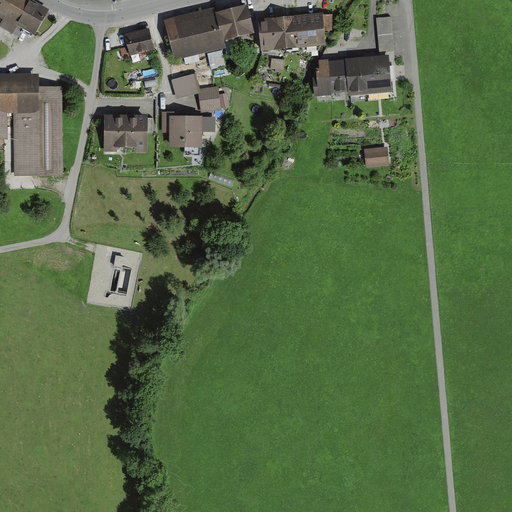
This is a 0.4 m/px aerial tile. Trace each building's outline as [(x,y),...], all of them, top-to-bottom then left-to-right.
[(32,1),(29,0),(0,0),(0,18),(16,28),(32,1)] [(16,28),(34,38),(50,12),(32,1),(16,28)] [(225,44),(255,36),(247,8),(217,16),(225,44)] [(164,22),(175,64),(226,51),(225,44),(217,16),(216,9),(164,22)] [(299,49),(299,51),(326,48),(325,35),(323,17),(323,16),(296,18),(297,38),(298,41),(298,46),(299,49)] [(331,17),(323,17),(325,35),(333,34),(331,17)] [(392,17),(377,18),(380,53),(395,52),(392,17)] [(296,18),(258,22),(261,54),(299,51),(299,49),(298,46),(298,41),(297,38),(296,18)] [(150,30),(124,36),(130,58),(155,52),(150,30)] [(392,92),(389,55),(364,57),(368,94),(392,92)] [(349,93),(349,96),(368,94),(364,57),(345,59),(346,60),(349,93)] [(319,60),(320,69),(316,69),(317,78),(313,78),(315,97),(332,95),(332,94),(329,61),(328,59),(319,60)] [(332,94),(349,93),(346,60),(329,61),(332,94)] [(195,75),(173,81),(176,101),(198,97),(199,113),(219,112),(219,109),(227,109),(224,94),(217,95),(216,88),(198,91),(195,75)] [(40,76),(0,76),(0,142),(8,142),(8,116),(14,116),(15,178),(63,177),(62,90),(40,90),(40,76)] [(171,114),(162,114),(162,134),(170,134),(169,149),(202,150),(203,120),(170,119),(171,114)] [(126,118),(104,118),(104,154),(126,154),(126,118)] [(126,154),(148,154),(148,118),(126,118),(126,154)] [(364,151),(366,169),(390,167),(388,149),(364,151)] [(124,266),(125,257),(118,256),(117,266),(124,266)]
